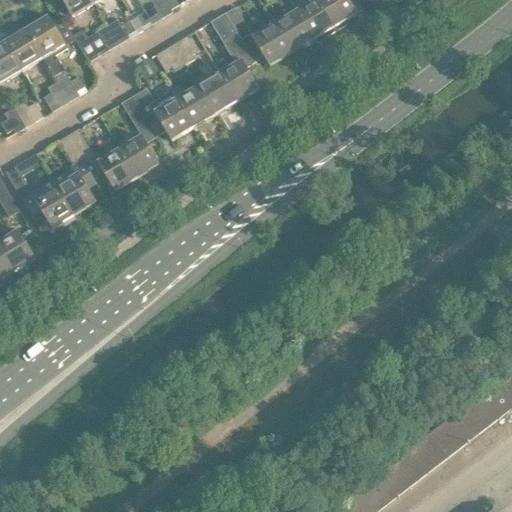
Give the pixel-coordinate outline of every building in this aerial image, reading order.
[(61,0),(72,17),(94,4),(91,0),(61,0)] [(164,0),(151,0),(151,1),(162,19),(172,13),(171,11),(164,0)] [(174,0),(165,0),(164,0),(171,11),(178,6),(174,0)] [(334,28),(335,28),(318,0),(314,0),(296,11),(313,41),(323,35),(324,36),(326,36),(328,36),(333,33),(334,32),(335,29),(334,28)] [(318,0),(335,28),(336,29),(338,29),(340,29),(345,26),(346,24),(347,22),(347,21),(357,15),(348,0),(318,0)] [(152,26),(162,19),(151,1),(140,7),(144,13),(150,23),(152,26)] [(269,67),(292,54),(274,24),(252,38),(250,35),(252,34),(236,8),(226,14),(242,40),(255,63),(264,58),(269,67)] [(296,11),(274,24),(292,54),(313,41),(296,11)] [(150,23),(144,13),(136,17),(142,28),(150,23)] [(242,40),(226,14),(211,22),(236,63),(229,67),(225,60),(215,66),(219,73),(237,103),(259,90),(246,68),(255,63),(242,40)] [(75,41),(72,37),(62,19),(52,25),(48,17),(25,30),(43,59),(57,83),(69,103),(86,92),(78,78),(70,82),(53,53),(75,41)] [(129,39),(128,36),(122,26),(118,20),(108,26),(119,45),(129,39)] [(129,21),(122,26),(128,36),(136,32),(129,21)] [(109,51),(119,45),(108,26),(98,32),(109,51)] [(43,59),(25,30),(23,27),(11,34),(13,38),(4,43),(21,72),(43,59)] [(88,38),(83,30),(72,37),(75,41),(88,63),(109,51),(98,32),(88,38)] [(200,51),(194,40),(190,35),(183,39),(193,55),(200,51)] [(195,59),(193,55),(183,39),(173,45),(185,65),(195,59)] [(0,85),(21,72),(4,43),(0,45),(0,85)] [(175,71),(185,65),(173,45),(163,51),(173,67),(175,71)] [(163,51),(156,56),(165,72),(173,67),(163,51)] [(198,86),(215,116),(237,103),(219,73),(198,86)] [(59,109),(69,103),(57,83),(47,89),(50,94),(59,109)] [(194,129),(215,116),(198,86),(185,94),(181,87),(172,92),(176,99),(194,129)] [(171,142),(194,129),(176,99),(172,92),(154,103),(146,89),(132,98),(148,125),(155,137),(165,132),(171,142)] [(59,109),(50,94),(43,98),(49,109),(52,113),(59,109)] [(148,125),(132,98),(122,104),(141,136),(119,149),(137,179),(159,165),(146,143),(155,137),(148,125)] [(26,129),(36,123),(27,108),(24,103),(14,109),(26,129)] [(34,104),(27,108),(36,123),(43,118),(40,114),(34,104)] [(4,114),(7,120),(13,130),(16,135),(26,129),(14,109),(4,114)] [(13,130),(7,120),(0,124),(6,135),(13,130)] [(84,162),(94,156),(79,130),(68,136),(84,162)] [(97,183),(84,162),(68,136),(58,142),(74,168),(53,181),(74,216),(96,203),(88,189),(97,183)] [(115,192),(137,179),(119,149),(97,162),(115,192)] [(74,216),(53,181),(32,193),(16,167),(5,173),(34,221),(43,216),(52,230),(74,216)] [(0,202),(9,218),(20,211),(0,178),(0,202)] [(0,250),(14,273),(36,260),(18,230),(5,238),(1,230),(0,230),(0,250)] [(0,281),(14,273),(0,250),(0,281)] [(377,511),(511,408),(511,373),(511,371),(479,395),(481,397),(453,419),(452,417),(409,450),(410,452),(381,474),(379,473),(338,504),(339,506),(331,511),(377,511)]
